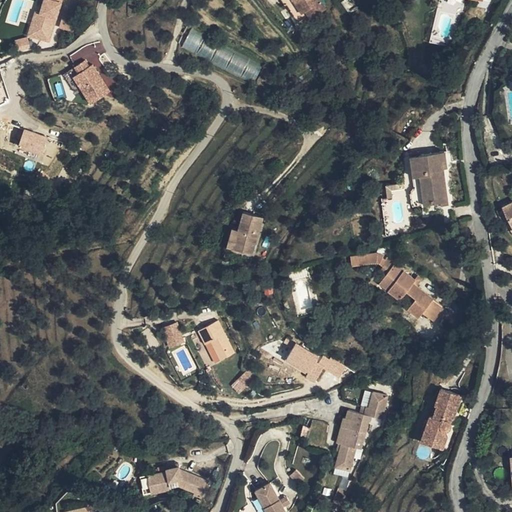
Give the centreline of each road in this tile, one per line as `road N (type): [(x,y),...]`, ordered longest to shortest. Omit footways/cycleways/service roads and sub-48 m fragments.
road 1 (residential): [(104,0),(107,39),(122,60),(210,76),(225,101),(126,268),(113,325),(121,351),(144,373),(229,425),(237,455),(217,511)]
road 2 (residential): [(511,11),(477,76),(470,110),(493,348),(457,478),(463,511)]
